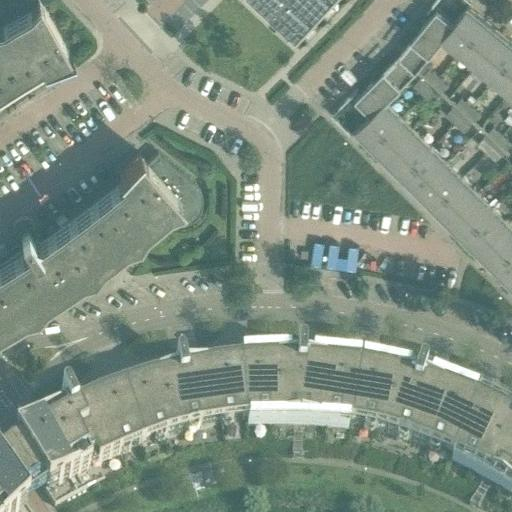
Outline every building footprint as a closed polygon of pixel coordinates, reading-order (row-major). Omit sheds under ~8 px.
[(0,0),(0,79),(26,63),(38,56),(43,64),(70,53),(40,0),(0,0)] [(259,0),(297,35),(329,0),(259,0)] [(458,51),(485,18),(468,4),(454,22),(441,37),(443,39),(458,51)] [(400,52),(418,69),(443,39),(441,37),(454,22),(437,8),(400,52)] [(475,65),(502,32),(485,18),(458,51),(475,65)] [(491,79),(511,53),(511,40),(502,32),(475,65),(491,79)] [(508,92),(511,87),(511,53),(491,79),(508,92)] [(384,99),(386,101),(414,73),(396,57),(355,98),(371,113),(384,99)] [(439,76),(429,67),(424,74),(433,82),(439,76)] [(448,84),(439,76),(433,82),(442,91),(448,84)] [(429,87),(420,78),(414,85),(423,93),(429,87)] [(438,95),(429,87),(423,93),(432,101),(438,95)] [(471,105),(462,96),(456,103),(465,111),(471,105)] [(355,129),(371,145),(400,115),(386,101),(384,99),(371,113),(355,129)] [(480,113),(471,105),(465,111),(474,120),(480,113)] [(461,116),(452,107),(446,114),(455,122),(461,116)] [(386,160),(415,130),(400,115),(371,145),(386,160)] [(464,131),(470,124),(461,116),(455,122),(464,131)] [(503,134),(494,125),(488,132),(497,140),(503,134)] [(401,175),(431,145),(415,130),(386,160),(401,175)] [(511,142),(511,141),(503,134),(497,140),(506,149),(511,142)] [(493,145),(484,136),(478,142),(487,151),(493,145)] [(417,190),(446,161),(431,145),(401,175),(417,190)] [(496,160),(502,153),(493,145),(487,151),(496,160)] [(149,234),(168,220),(175,223),(182,223),(188,220),(192,218),(196,215),(198,212),(201,208),(202,203),(202,199),(201,192),(198,186),(194,181),(157,150),(146,160),(139,151),(119,173),(125,180),(106,196),(85,212),(64,227),(43,242),(39,237),(34,235),(30,230),(35,227),(33,221),(31,219),(29,217),(26,216),(23,216),(20,216),(15,220),(13,222),(12,225),(12,228),(13,230),(14,233),(19,238),(23,235),(27,240),(26,245),(0,261),(0,324),(24,311),(36,308),(37,307),(44,298),(58,289),(57,286),(66,280),(72,289),(129,248),(136,259),(151,236),(149,234)] [(432,206),(462,176),(446,161),(417,190),(432,206)] [(447,221),(477,191),(462,176),(432,206),(447,221)] [(463,237),(493,207),(477,191),(447,221),(463,237)] [(478,252),(508,222),(493,207),(463,237),(478,252)] [(494,267),(511,249),(511,225),(508,222),(478,252),(494,267)] [(509,283),(511,279),(511,249),(494,267),(509,283)] [(447,395),(433,390),(421,387),(424,378),(424,376),(423,374),(422,373),(421,372),(419,372),(417,373),(410,366),(408,369),(406,372),(403,382),(387,378),(387,376),(359,371),(331,368),(331,369),(303,367),(304,357),(303,356),(302,354),(301,353),(299,353),(297,353),(296,355),(288,349),(286,353),(285,357),(285,367),(267,367),(267,365),(239,367),(211,370),(211,372),(184,376),(182,367),(181,365),(179,364),(177,364),(175,365),(174,366),(165,363),(164,367),(164,371),(166,380),(149,385),(149,384),(122,392),(95,402),(96,403),(71,414),(67,406),(65,405),(64,404),(62,404),(60,404),(59,406),(59,407),(49,407),(49,411),(50,414),(54,422),(37,432),(38,435),(17,447),(16,446),(14,447),(45,493),(54,508),(75,496),(95,485),(104,480),(98,467),(121,458),(141,449),(165,443),(187,437),(198,435),(221,431),(245,427),(267,427),(293,426),(301,427),(327,429),(349,431),(373,436),(396,441),(406,444),(428,451),(450,460),(471,470),(493,482),(501,486),(511,493),(511,423),(499,417),(500,416),(474,404),(451,395),(448,394),(447,395)] [(0,511),(27,511),(24,507),(0,475),(0,511)]
